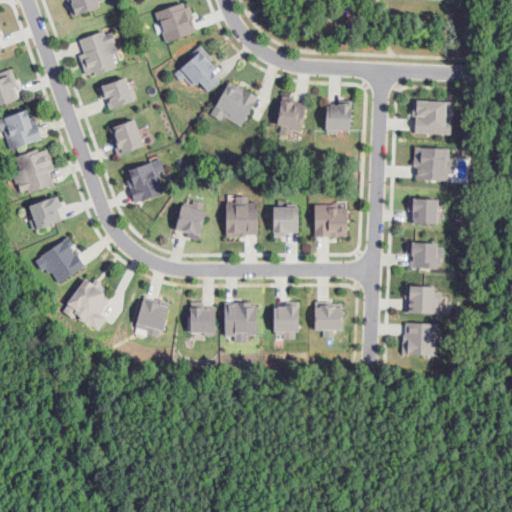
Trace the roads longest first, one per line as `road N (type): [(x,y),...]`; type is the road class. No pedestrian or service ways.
road 1 (residential): [(27,0),(103,216),(149,266),(373,273)]
road 2 (residential): [(381,71),(369,374)]
road 3 (residential): [(225,0),(246,42),(295,68),(454,74)]
